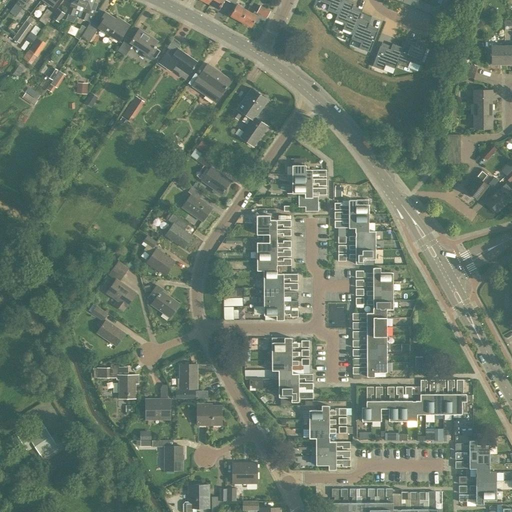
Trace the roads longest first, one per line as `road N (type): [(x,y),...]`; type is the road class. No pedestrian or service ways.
road 1 (residential): [(124,511),(99,451),(71,417),(0,233)]
road 2 (residential): [(203,332),(195,289),(209,243),(313,98)]
road 3 (residential): [(283,480),(352,479),(366,466),(441,466)]
road 4 (residential): [(511,401),(445,274)]
road 5 (residential): [(395,194),(313,98)]
road 6 (residential): [(262,56),(152,0)]
